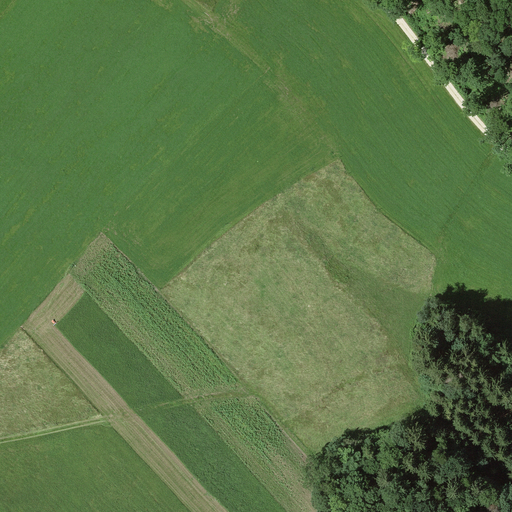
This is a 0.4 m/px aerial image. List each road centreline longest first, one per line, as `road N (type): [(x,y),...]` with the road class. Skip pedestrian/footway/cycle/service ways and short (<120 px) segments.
road 1 (track): [(0,439),(254,387)]
road 2 (track): [(382,0),(511,153)]
